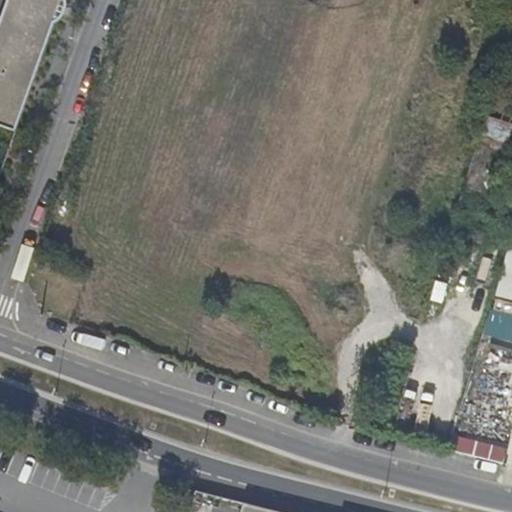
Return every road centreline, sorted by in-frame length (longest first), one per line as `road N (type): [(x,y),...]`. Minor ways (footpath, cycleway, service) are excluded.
road 1 (secondary): [(511,504),(313,454),(0,343)]
road 2 (secondary): [(0,386),(225,467),(403,511)]
road 3 (residential): [(107,0),(0,293)]
